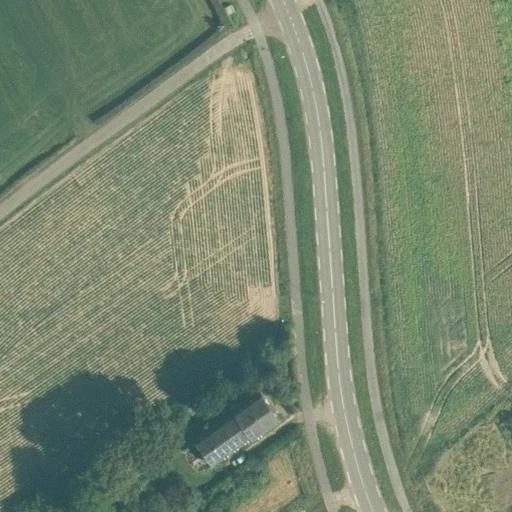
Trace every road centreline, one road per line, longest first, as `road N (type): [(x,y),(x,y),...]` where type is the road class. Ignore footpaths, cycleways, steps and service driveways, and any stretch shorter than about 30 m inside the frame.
road 1 (secondary): [(372,511),(342,404),(319,124),(287,11)]
road 2 (unclassified): [(0,214),(237,37),(287,11)]
